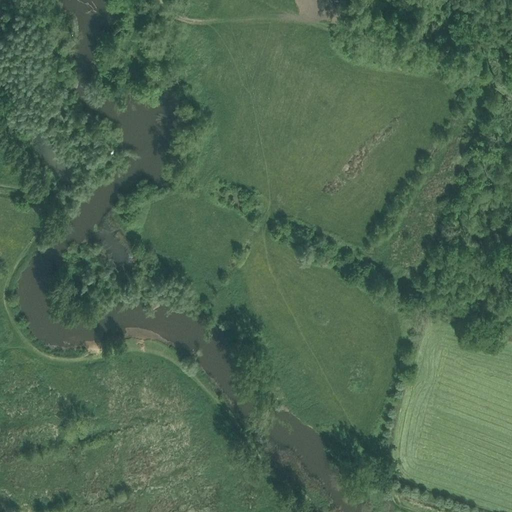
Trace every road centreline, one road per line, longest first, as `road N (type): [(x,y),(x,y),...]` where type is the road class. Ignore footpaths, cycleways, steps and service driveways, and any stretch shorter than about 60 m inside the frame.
road 1 (track): [(422,511),(406,507),(374,466),(295,313),(273,252),(275,205),(264,157),(215,11)]
road 2 (track): [(511,102),(336,29),(346,0)]
road 3 (track): [(161,0),(188,14),(262,11),(336,29)]
